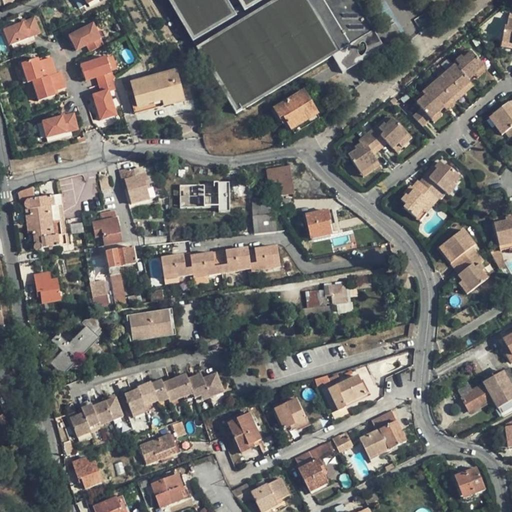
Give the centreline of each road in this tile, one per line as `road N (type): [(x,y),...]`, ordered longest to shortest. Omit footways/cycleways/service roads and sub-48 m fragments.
road 1 (residential): [(361,205),(304,152),(231,162),(154,151),(2,185)]
road 2 (residential): [(504,511),(490,461),(441,444),(422,422),(427,281),(408,248),(361,205)]
road 3 (residential): [(2,185),(18,301),(50,432),(46,446)]
road 4 (residential): [(511,87),(361,205)]
